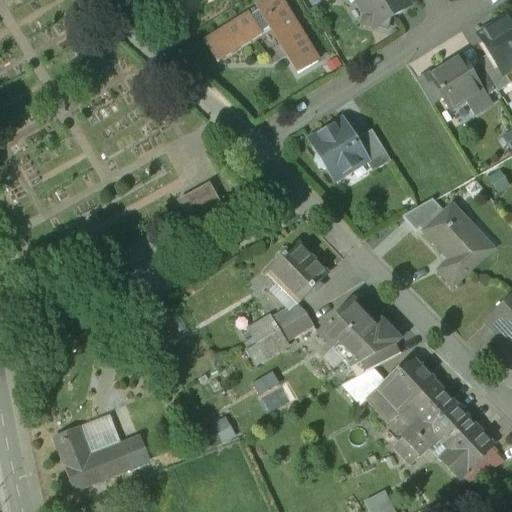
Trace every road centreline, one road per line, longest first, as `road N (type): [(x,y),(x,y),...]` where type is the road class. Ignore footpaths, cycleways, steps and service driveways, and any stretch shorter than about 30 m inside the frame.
road 1 (residential): [(511,409),(253,150)]
road 2 (residential): [(253,150),(441,28)]
road 3 (residential): [(253,150),(99,0)]
